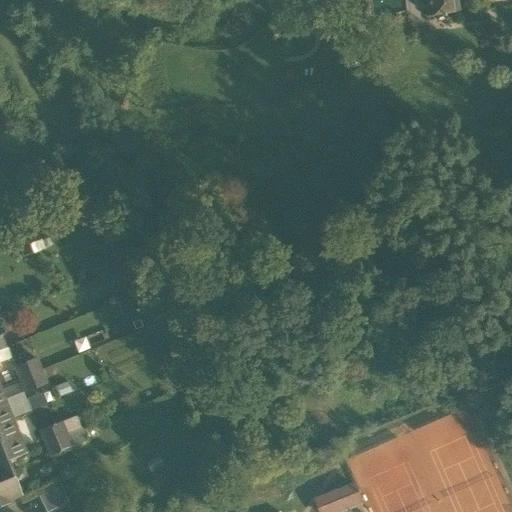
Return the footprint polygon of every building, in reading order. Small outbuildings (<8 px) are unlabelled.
[(424,0),(427,17),(458,12),(455,0),(424,0)] [(106,244),(114,262),(135,253),(127,235),(106,244)] [(112,284),(140,273),(135,258),(106,269),(112,284)] [(14,367),(19,380),(40,371),(35,359),(14,367)] [(45,384),(40,371),(19,380),(24,392),(45,384)] [(0,424),(10,421),(0,395),(0,424)] [(0,424),(0,461),(5,460),(23,453),(10,421),(0,424)] [(40,431),(45,444),(66,436),(61,423),(40,431)] [(80,430),(66,436),(71,447),(85,442),(80,430)] [(50,456),(71,447),(66,436),(45,444),(50,456)] [(19,494),(5,460),(0,461),(0,505),(6,503),(5,500),(19,494)] [(342,511),(361,504),(352,483),(311,499),(316,511),(342,511)] [(38,498),(45,511),(50,511),(67,503),(59,487),(38,498)]
